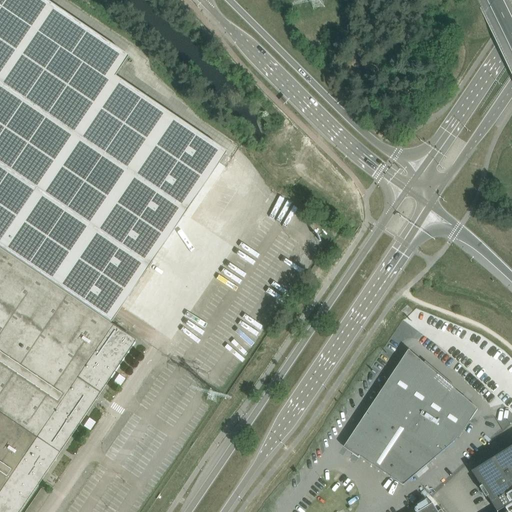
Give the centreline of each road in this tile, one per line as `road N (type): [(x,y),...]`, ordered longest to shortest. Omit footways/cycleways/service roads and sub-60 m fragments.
road 1 (secondary): [(408,189),(185,511)]
road 2 (secondary): [(226,511),(430,204)]
road 3 (tertiary): [(203,2),(361,156),(408,189)]
road 4 (tertiary): [(419,173),(361,130),(229,0)]
road 5 (secondary): [(511,34),(419,173)]
road 6 (secondary): [(430,204),(511,85)]
road 7 (unknown): [(120,511),(195,399)]
